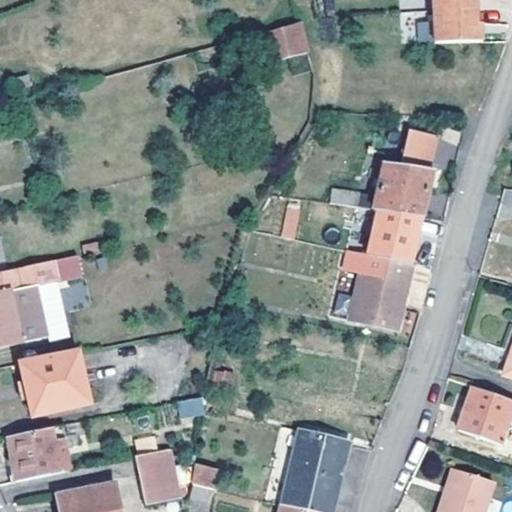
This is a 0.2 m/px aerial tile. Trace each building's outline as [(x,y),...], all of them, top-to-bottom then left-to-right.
[(432,0),(432,49),(478,48),(478,28),(474,28),(474,0),(432,0)] [(308,53),(298,24),(261,34),(271,64),(308,53)] [(385,161),(375,208),(420,218),(432,172),(385,161)] [(282,238),(295,239),(298,205),(285,204),(282,238)] [(376,223),(369,257),(410,266),(420,218),(375,208),(358,206),(356,217),(376,223)] [(357,298),(400,308),(410,266),(369,257),(348,253),(345,272),(361,278),(357,298)] [(0,273),(0,346),(46,336),(35,287),(80,277),(75,256),(13,271),(0,273)] [(88,305),(83,280),(60,285),(65,310),(88,305)] [(332,316),(346,318),(349,294),(336,292),(332,316)] [(394,332),(400,308),(357,298),(351,321),(394,332)] [(87,406),(77,352),(20,364),(31,417),(87,406)] [(213,370),(210,385),(232,392),(237,376),(213,370)] [(511,408),(511,401),(473,389),(458,432),(499,446),(511,408)] [(195,399),(176,402),(180,417),(198,413),(195,399)] [(307,407),(301,433),(348,445),(352,417),(307,407)] [(61,427),(48,430),(53,457),(68,455),(61,427)] [(48,430),(6,438),(15,484),(71,471),(68,455),(53,457),(48,430)] [(283,506),(307,511),(332,511),(348,445),(301,433),(283,506)] [(180,498),(171,450),(136,458),(145,506),(180,498)] [(193,464),(191,484),(213,490),(217,490),(220,471),(193,464)] [(484,511),(493,488),(494,485),(467,477),(453,471),(439,511),(484,511)] [(191,484),(188,498),(209,503),(213,490),(191,484)] [(118,511),(113,485),(56,497),(59,511),(118,511)]
